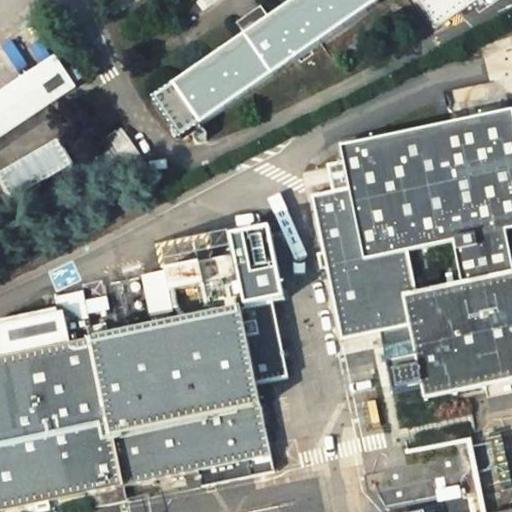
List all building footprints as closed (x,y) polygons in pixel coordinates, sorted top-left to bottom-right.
[(110,0),(119,12),(134,0),(110,0)] [(294,0),(270,17),(264,7),(239,23),(245,34),(153,96),(180,136),(380,0),(379,0),(418,0),(437,28),(477,0),(294,0)] [(6,89),(0,92),(0,135),(76,82),(56,53),(6,89)] [(511,111),(341,146),(345,161),(328,164),(334,190),(310,195),(341,339),(380,332),(393,393),(422,387),(425,399),(487,386),(490,397),(511,392),(511,252),(507,231),(511,230),(511,111)] [(116,127),(89,145),(111,177),(138,158),(116,127)] [(57,129),(0,162),(0,177),(9,192),(72,155),(57,129)] [(270,230),(230,238),(245,309),(284,301),(270,230)] [(233,259),(165,273),(169,294),(202,287),(208,316),(243,309),(233,259)] [(165,273),(142,277),(150,318),(173,313),(169,294),(165,273)] [(58,314),(72,313),(75,329),(91,327),(86,292),(55,297),(58,314)] [(0,511),(199,472),(202,488),(252,478),(249,462),(272,457),(258,385),(288,379),(273,305),(243,311),(243,309),(208,316),(0,359),(0,511)] [(367,369),(338,374),(345,405),(374,399),(367,369)] [(303,437),(271,444),(274,459),(306,452),(303,437)] [(483,490),(488,511),(505,511),(507,511),(501,486),(483,490)]
